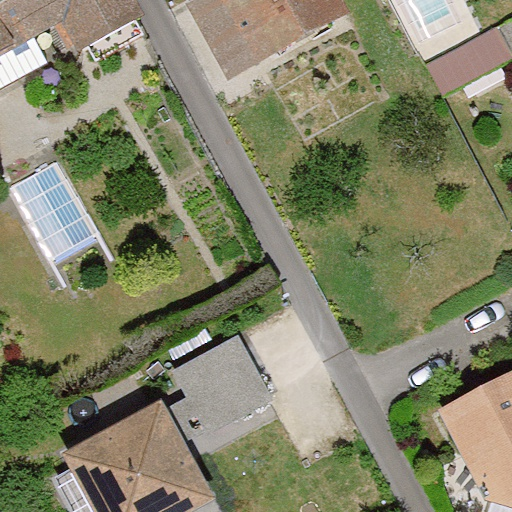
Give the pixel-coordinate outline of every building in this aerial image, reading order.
[(0,0),(0,58),(58,26),(75,56),(137,21),(124,0),(0,0)] [(228,80),(345,19),(334,0),(194,0),(188,4),(228,80)] [(448,96),(511,53),(511,39),(498,17),(426,64),(448,96)] [(205,441),(272,406),(236,337),(168,372),(205,441)] [(511,375),(438,411),(481,499),(511,511),(511,375)] [(86,511),(203,511),(213,507),(163,411),(61,464),(86,511)]
